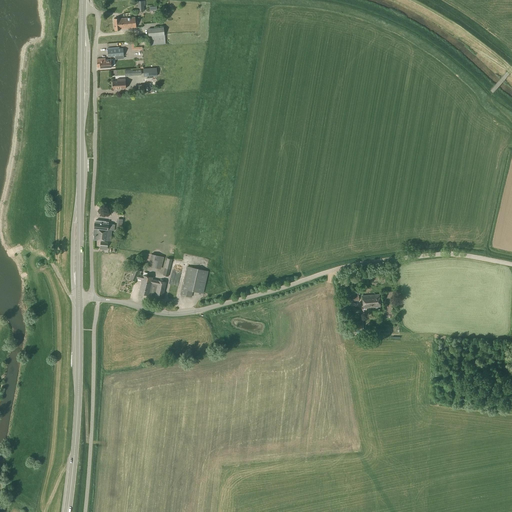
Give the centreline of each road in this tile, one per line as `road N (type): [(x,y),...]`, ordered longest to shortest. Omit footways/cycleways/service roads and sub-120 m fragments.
road 1 (unclassified): [(511,264),(428,255),(170,314),(89,298)]
road 2 (unclassified): [(89,298),(98,14),(82,11)]
road 3 (primary): [(78,297),(82,11)]
road 4 (primary): [(67,511),(78,297)]
